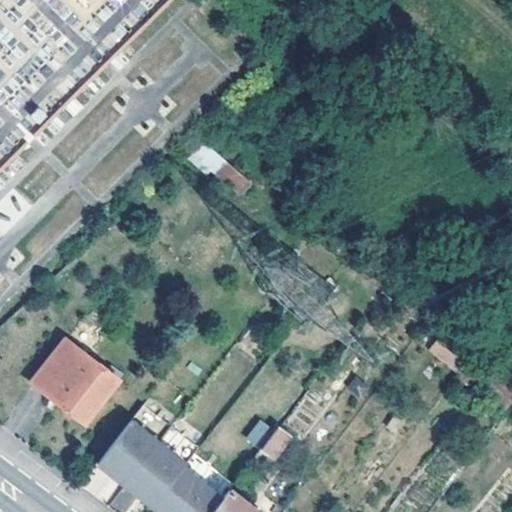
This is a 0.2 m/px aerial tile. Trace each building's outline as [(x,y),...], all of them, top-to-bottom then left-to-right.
[(244,192),(255,180),(206,139),(194,150),(244,192)] [(121,378),(67,336),(34,379),(88,421),(121,378)] [(435,340),(427,352),(455,371),(463,360),(435,340)] [(507,408),(511,401),(511,397),(468,360),(461,369),(507,408)] [(144,404),(134,417),(156,435),(166,422),(144,404)] [(134,419),(103,457),(117,469),(114,474),(141,495),(146,488),(159,499),(185,464),(188,459),(134,419)] [(245,440),(257,447),(269,426),(258,419),(245,440)] [(292,435),(279,425),(262,446),(275,455),(292,435)] [(103,457),(100,463),(114,474),(117,469),(103,457)] [(212,511),(224,496),(185,464),(159,499),(154,505),(163,511),(212,511)] [(258,476),(248,469),(240,480),(249,486),(258,476)] [(146,488),(141,495),(154,505),(159,499),(146,488)] [(263,511),(231,488),(224,496),(212,511),(263,511)]
